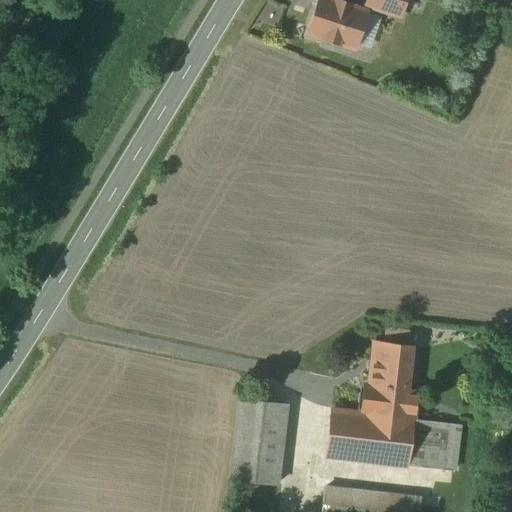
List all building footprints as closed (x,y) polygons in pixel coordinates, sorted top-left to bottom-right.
[(370,0),(367,11),(404,24),(412,0),(370,0)] [(372,20),(326,3),(312,39),(358,57),(372,20)] [(359,361),(353,432),(313,428),(309,474),(404,483),(408,437),(402,437),(408,366),(359,361)] [(264,511),(270,424),(225,421),(219,511),(264,511)] [(407,511),(408,505),(311,495),(309,511),(407,511)]
